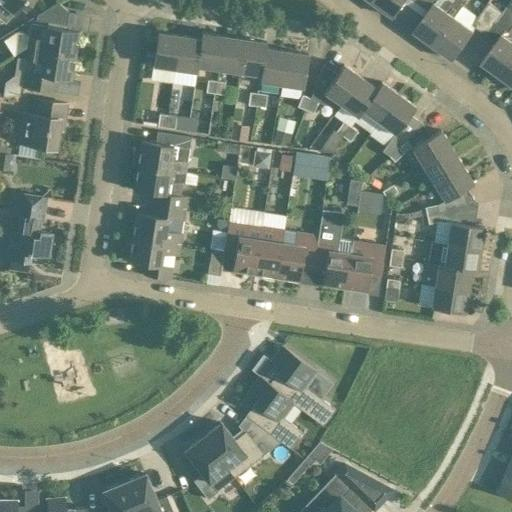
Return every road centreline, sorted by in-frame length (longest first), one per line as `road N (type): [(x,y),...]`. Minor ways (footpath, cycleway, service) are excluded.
road 1 (residential): [(0,454),(77,449),(157,417),(195,390),(249,310)]
road 2 (residential): [(127,9),(89,290)]
road 3 (residential): [(249,310),(511,346)]
road 4 (residential): [(511,141),(492,115),(331,0)]
road 5 (residential): [(440,511),(502,409),(511,355)]
road 6 (residential): [(89,290),(249,310)]
